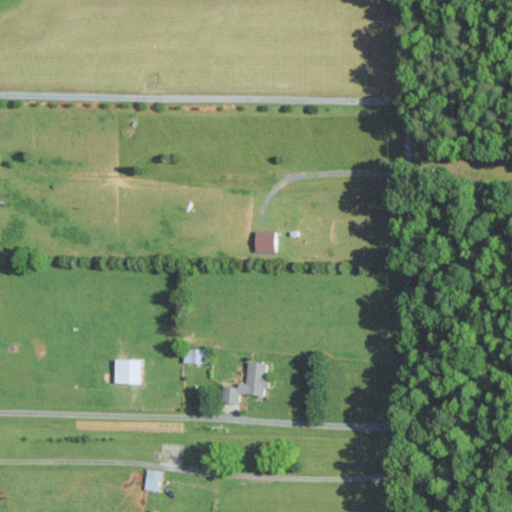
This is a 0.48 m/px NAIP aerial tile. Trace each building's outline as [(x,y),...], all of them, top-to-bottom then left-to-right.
[(256,250),(276,251),(276,230),(257,230),(256,250)] [(185,362),(205,362),(206,348),(185,347),(185,362)] [(142,359),(116,358),(115,382),(142,382),(142,359)] [(240,393),(266,394),(268,362),(249,360),(247,382),(239,382),(239,386),(222,385),(221,401),(240,402),(240,393)] [(145,488),(160,490),(162,470),(147,468),(145,488)]
